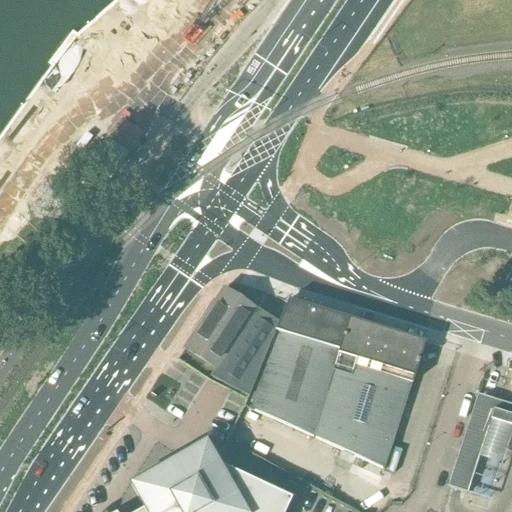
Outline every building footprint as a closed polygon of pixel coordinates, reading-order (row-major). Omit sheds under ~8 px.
[(185,349),(217,370),(256,311),(224,290),(185,349)] [(288,301),(278,326),(261,366),(248,397),(244,408),(315,440),(352,321),(288,301)] [(256,311),(217,370),(212,378),(248,397),(261,366),(278,326),(256,311)] [(383,471),(425,343),(352,321),(315,440),(383,471)] [(511,431),(511,406),(477,395),(447,488),(489,501),(511,431)] [(285,511),(291,499),(220,466),(206,441),(129,485),(143,510),(139,511),(285,511)]
